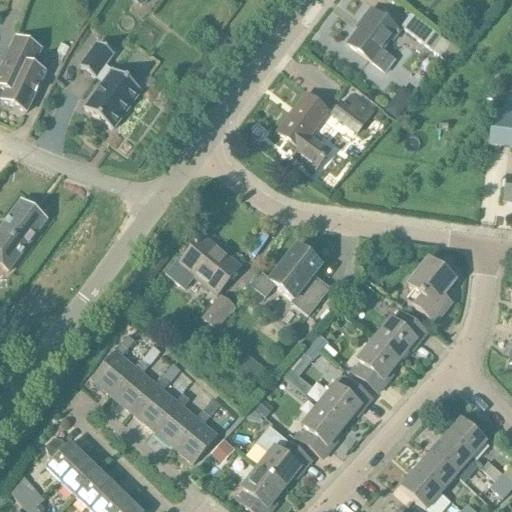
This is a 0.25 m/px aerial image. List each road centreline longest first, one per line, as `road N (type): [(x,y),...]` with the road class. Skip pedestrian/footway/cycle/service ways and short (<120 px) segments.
road 1 (residential): [(486,247),(275,209),(197,153)]
road 2 (residential): [(170,511),(77,428),(75,416),(86,407),(188,491),(200,511)]
road 3 (unclassified): [(0,410),(157,199)]
road 4 (residential): [(316,511),(456,367)]
road 5 (unclassified): [(197,153),(316,0)]
road 6 (residential): [(157,199),(0,142)]
road 7 (residential): [(456,367),(469,344),(486,247)]
